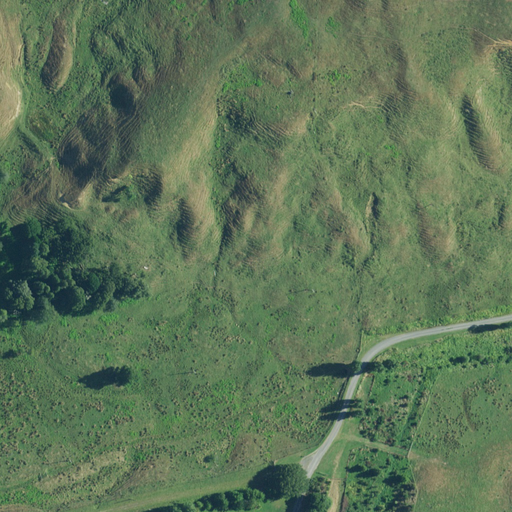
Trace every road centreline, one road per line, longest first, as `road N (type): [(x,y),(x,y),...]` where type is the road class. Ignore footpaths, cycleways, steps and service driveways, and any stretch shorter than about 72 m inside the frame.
road 1 (unclassified): [(303,460),(380,346),(511,318)]
road 2 (unclassified): [(126,511),(303,460)]
